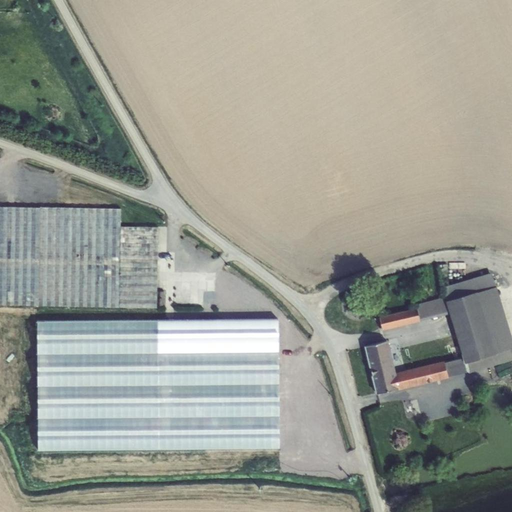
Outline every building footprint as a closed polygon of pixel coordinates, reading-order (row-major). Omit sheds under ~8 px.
[(122,210),(0,207),(0,305),(158,310),(160,229),(122,228),(122,210)] [(442,288),(445,297),(447,302),(496,288),(492,273),(442,288)] [(464,365),(511,349),(511,339),(497,288),(496,288),(447,302),(445,297),(415,305),(416,309),(420,322),(449,315),(462,359),(464,365)] [(420,322),(416,309),(379,317),(382,331),(420,322)] [(279,319),(38,323),(39,452),(280,451),(279,319)] [(364,346),(376,396),(398,390),(398,391),(449,379),(448,377),(445,363),(444,362),(396,374),(388,340),(364,346)] [(462,359),(445,363),(448,377),(468,373),(469,374),(511,360),(511,349),(464,365),(462,359)]
